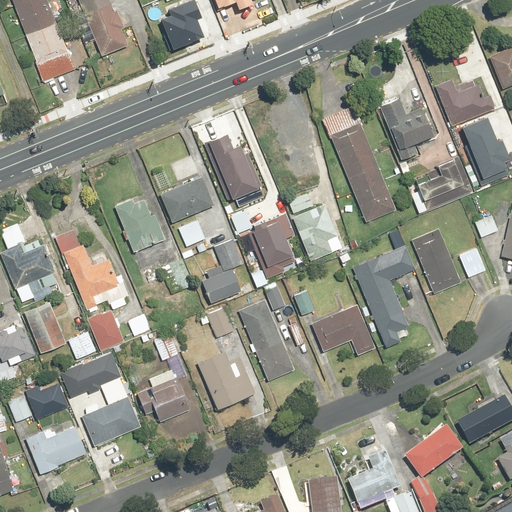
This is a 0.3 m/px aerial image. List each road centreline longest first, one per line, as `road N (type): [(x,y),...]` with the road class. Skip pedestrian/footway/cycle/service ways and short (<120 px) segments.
road 1 (residential): [(510,312),(493,339),(446,368),(99,511)]
road 2 (secondary): [(0,169),(415,0)]
